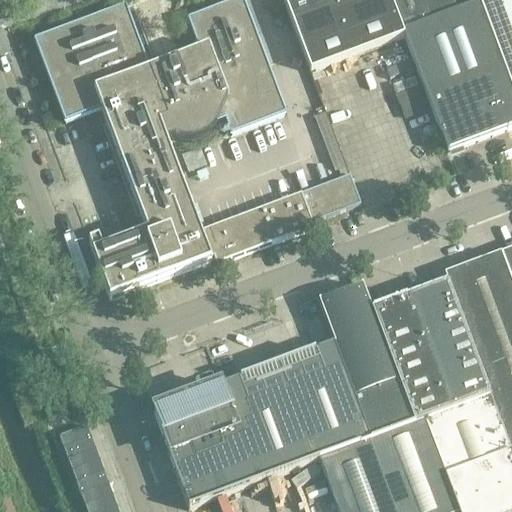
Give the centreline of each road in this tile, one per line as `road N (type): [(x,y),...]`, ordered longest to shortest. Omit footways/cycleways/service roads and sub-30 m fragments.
road 1 (unclassified): [(91,353),(511,194)]
road 2 (unclassified): [(91,353),(0,103)]
road 3 (unclassified): [(153,511),(91,353)]
